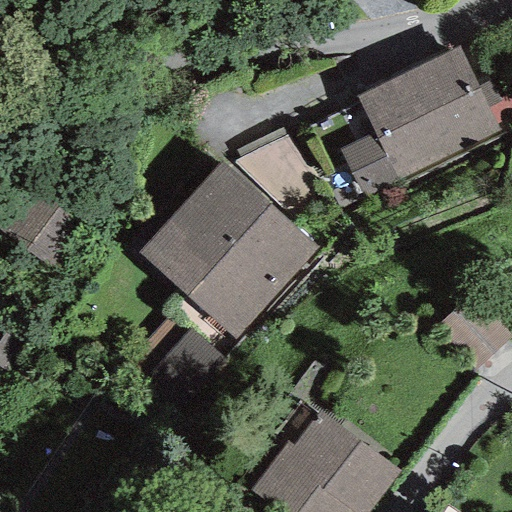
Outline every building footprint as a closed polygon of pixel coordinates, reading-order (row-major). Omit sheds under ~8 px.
[(476,86),(458,47),(356,96),(373,133),(340,149),(363,197),(396,181),(398,185),(501,135),(476,86)] [(476,86),(501,135),(511,129),(511,76),(509,70),(476,86)] [(315,247),(219,161),(137,252),(234,338),(315,247)] [(92,213),(33,175),(0,226),(0,233),(55,269),(92,213)] [(471,282),(427,320),(460,359),(504,321),(471,282)] [(5,329),(0,336),(0,370),(8,377),(30,347),(5,329)] [(284,442),(248,491),(276,511),(368,511),(398,472),(317,414),(292,448),(284,442)]
